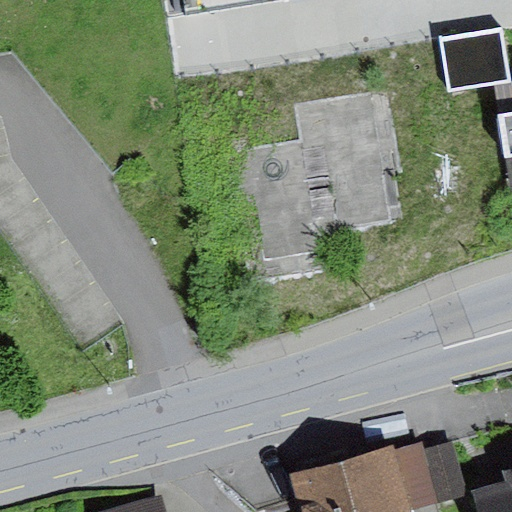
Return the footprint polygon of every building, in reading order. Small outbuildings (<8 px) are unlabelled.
[(501,31),(441,42),(450,91),(510,80),(501,31)] [(296,108),(301,138),(314,216),(336,212),(339,233),(391,224),(382,176),(405,172),(391,91),(296,108)] [(511,116),(500,118),(507,158),(511,157),(511,116)] [(301,138),(228,151),(250,283),(345,267),(339,233),(336,212),(314,216),(301,138)] [(420,443),(291,480),(300,511),(423,511),(439,508),(420,443)] [(466,496),(451,444),(427,451),(442,503),(466,496)] [(504,486),(471,494),(476,511),(511,511),(511,472),(501,475),(504,486)] [(165,511),(162,498),(109,511),(165,511)]
